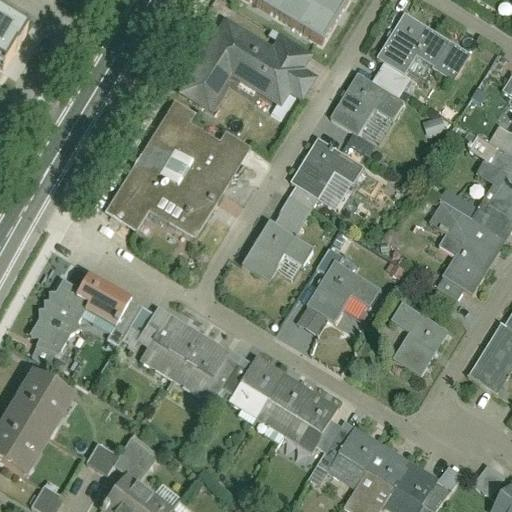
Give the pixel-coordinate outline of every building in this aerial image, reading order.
[(252,0),(324,42),(348,0),(252,0)] [(359,78),(332,119),(360,137),(375,114),(393,126),(406,108),(400,104),(414,83),(407,78),(417,62),(455,86),(471,62),(405,19),(376,63),(385,69),(373,87),(359,78)] [(221,21),(174,96),(206,115),(228,80),(279,111),(287,98),(300,106),(315,82),(302,75),(312,60),(278,39),(270,51),(221,21)] [(0,72),(22,36),(0,23),(0,72)] [(179,109),(111,219),(141,238),(154,218),(199,246),(255,156),(229,140),(224,149),(196,132),(202,123),(179,109)] [(444,282),(469,298),(511,232),(511,136),(501,130),(489,147),(479,141),(470,155),(480,162),(436,230),(450,239),(441,253),(456,263),(444,282)] [(314,253),(296,242),(334,179),(354,190),(365,173),(317,144),(290,189),(297,194),(275,230),(268,225),(241,269),(268,286),(285,259),(303,270),(314,253)] [(328,278),(307,311),(333,328),(352,299),(371,312),(382,295),(341,269),(345,262),(332,254),(320,273),(328,278)] [(61,284),(28,346),(60,363),(84,319),(110,332),(127,300),(84,277),(76,292),(61,284)] [(392,364),(420,381),(448,337),(403,308),(391,326),(409,337),(392,364)] [(129,357),(202,401),(228,356),(156,313),(129,357)] [(501,329),(468,383),(497,401),(511,376),(511,323),(506,332),(501,329)] [(256,360),(228,404),(310,456),(338,412),(256,360)] [(0,418),(0,470),(22,484),(72,403),(26,375),(0,418)] [(423,511),(441,483),(355,433),(329,478),(357,494),(346,511),(423,511)] [(104,478),(114,457),(94,447),(84,468),(104,478)] [(488,501),(502,483),(485,470),(471,489),(488,501)] [(156,511),(162,505),(126,477),(98,511),(156,511)] [(28,510),(31,511),(55,511),(63,498),(42,486),(28,510)]
